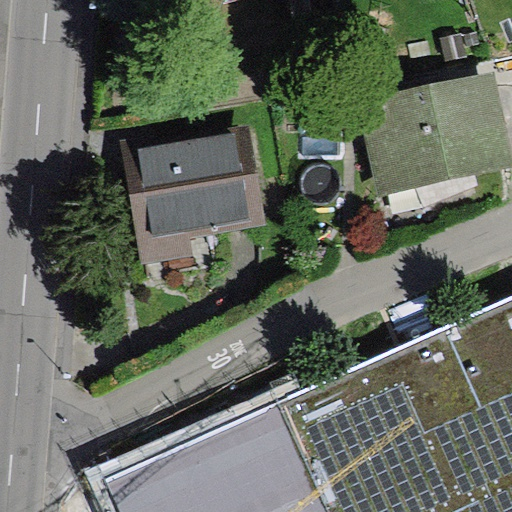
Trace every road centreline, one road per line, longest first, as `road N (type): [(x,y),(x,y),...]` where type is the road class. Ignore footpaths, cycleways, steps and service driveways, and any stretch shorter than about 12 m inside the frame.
road 1 (residential): [(13,430),(112,418),(352,293),(511,227)]
road 2 (tertiary): [(46,0),(13,430)]
